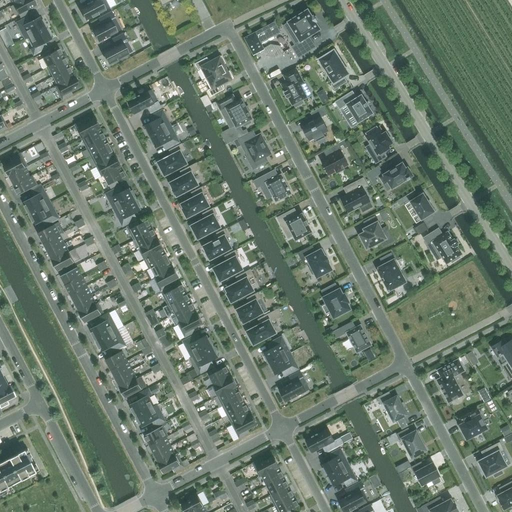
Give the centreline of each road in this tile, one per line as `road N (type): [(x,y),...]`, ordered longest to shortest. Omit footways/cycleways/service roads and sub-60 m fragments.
road 1 (residential): [(104,90),(226,25),(404,364)]
road 2 (residential): [(104,90),(281,428)]
road 3 (residential): [(154,495),(0,204)]
road 4 (tertiary): [(511,270),(340,0)]
road 5 (residential): [(404,364),(483,511)]
road 6 (residential): [(154,495),(281,428)]
road 7 (residential): [(281,428),(404,364)]
road 8 (residential): [(39,403),(97,511)]
